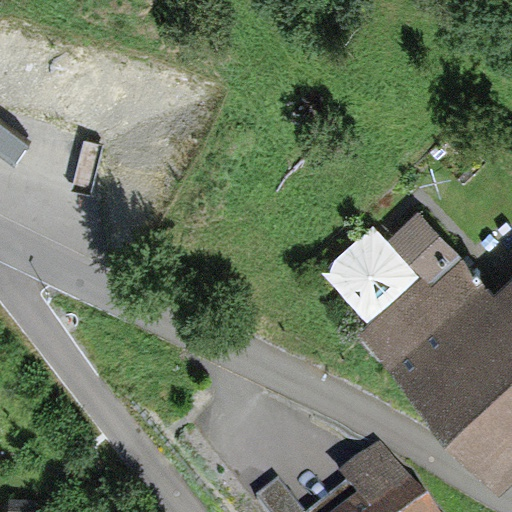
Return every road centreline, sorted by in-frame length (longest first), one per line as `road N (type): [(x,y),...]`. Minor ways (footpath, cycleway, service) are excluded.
road 1 (residential): [(511,489),(0,240)]
road 2 (residential): [(0,277),(188,511)]
